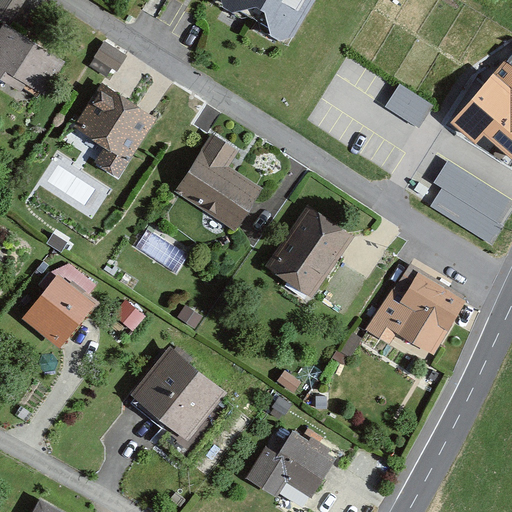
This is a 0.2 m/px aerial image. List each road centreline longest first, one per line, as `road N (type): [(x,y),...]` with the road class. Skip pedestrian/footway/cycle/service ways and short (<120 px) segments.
road 1 (residential): [(511,281),(68,0)]
road 2 (tertiary): [(406,511),(511,296)]
road 3 (residential): [(128,511),(0,441)]
